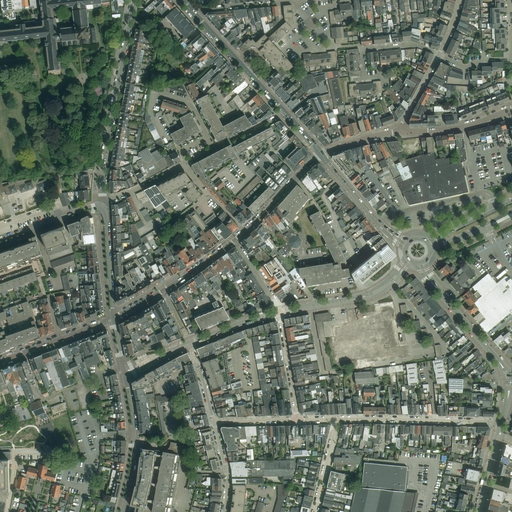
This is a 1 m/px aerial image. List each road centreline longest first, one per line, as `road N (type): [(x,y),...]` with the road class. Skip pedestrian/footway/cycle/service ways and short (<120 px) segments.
road 1 (residential): [(101,199),(131,0)]
road 2 (residential): [(500,424),(336,420)]
road 3 (tertiary): [(124,375),(133,446),(121,511)]
road 4 (secondary): [(284,113),(192,15)]
road 5 (residential): [(438,54),(410,44),(359,49),(362,79),(381,77)]
road 6 (residential): [(380,225),(402,211),(478,192),(496,208)]
road 7 (residential): [(320,154),(235,240)]
